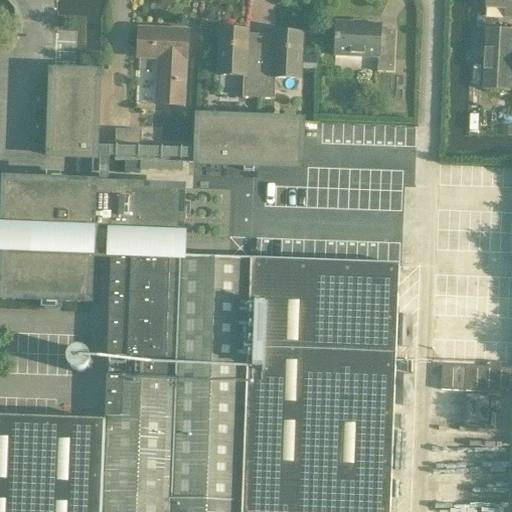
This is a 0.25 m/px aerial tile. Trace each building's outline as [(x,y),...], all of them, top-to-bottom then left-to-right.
[(511,0),(485,0),(486,2),(486,10),(504,11),(504,19),(511,19),(511,0)] [(334,57),(376,59),(377,59),(377,73),(393,74),(395,32),(380,31),(380,26),(336,24),(334,57)] [(511,30),(485,29),(483,70),(482,89),(510,91),(511,46),(511,30)] [(188,33),(140,31),(138,59),(160,60),(157,107),(183,108),(185,62),(186,62),(188,33)] [(222,32),(220,76),(243,77),(242,99),(258,100),(261,38),(247,38),(247,33),(222,32)] [(261,38),(258,100),(274,100),(275,78),(299,79),(301,35),(276,34),(276,39),(261,38)] [(46,110),(46,120),(51,120),(50,157),(96,158),(98,75),(53,73),(51,110),(46,110)] [(116,151),(116,161),(142,162),(197,164),(243,166),(243,172),(253,172),(253,166),(300,168),(302,124),(199,120),(198,148),(142,146),(116,145),(116,151)] [(116,144),(116,145),(142,146),(143,132),(117,131),(116,144)] [(2,251),(0,299),(46,301),(46,306),(56,306),(56,301),(88,302),(90,255),(110,255),(101,511),(389,511),(398,265),(178,257),(173,257),(173,251),(174,251),(176,250),(176,249),(177,248),(177,246),(176,245),(176,244),(175,243),(173,242),(173,238),(180,238),(180,237),(179,237),(180,218),(184,218),(184,219),(185,219),(186,209),(184,209),(184,210),(180,209),(181,189),(135,187),(135,190),(130,189),(130,187),(113,187),(113,189),(93,188),(93,186),(61,185),(61,179),(51,179),(51,184),(5,182),(3,230),(2,230),(2,231),(9,231),(8,250),(1,250),(1,251),(2,251)] [(0,511),(101,511),(104,423),(0,418),(0,511)]
